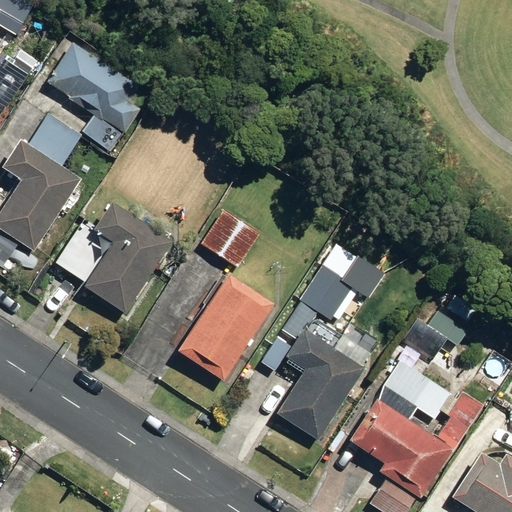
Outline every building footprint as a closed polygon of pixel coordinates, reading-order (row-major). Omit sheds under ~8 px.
[(41,34),(52,41),(60,26),(50,19),(41,34)] [(66,44),(40,83),(119,134),(136,109),(124,101),(133,88),(66,44)] [(0,201),(0,233),(28,251),(74,180),(56,168),(78,135),(44,113),(21,148),(11,141),(0,158),(0,172),(13,181),(0,201)] [(77,287),(119,314),(166,242),(128,217),(127,220),(102,203),(87,226),(77,219),(49,263),(79,283),(77,287)] [(196,244),(233,269),(256,233),(218,209),(196,244)] [(295,301),(326,321),(347,288),(316,267),(295,301)] [(170,353),(217,382),(266,305),(220,275),(170,353)] [(445,306),(465,319),(471,309),(451,296),(445,306)] [(422,327),(452,347),(462,332),(432,311),(422,327)] [(270,415),(312,442),(358,369),(295,330),(278,358),(298,371),(270,415)] [(511,365),(511,356),(494,345),(477,373),(499,386),(511,365)] [(378,386),(430,419),(446,394),(393,361),(378,386)] [(194,405),(174,390),(160,408),(180,423),(194,405)] [(456,393),(442,414),(446,418),(430,439),(369,401),(343,442),(378,464),(372,472),(382,478),(412,497),(415,500),(476,406),(456,393)] [(484,426),(497,434),(505,421),(493,413),(484,426)] [(447,497),(469,511),(511,511),(511,466),(497,456),(490,466),(474,456),(447,497)] [(378,511),(402,511),(412,497),(382,478),(365,504),(378,511)]
